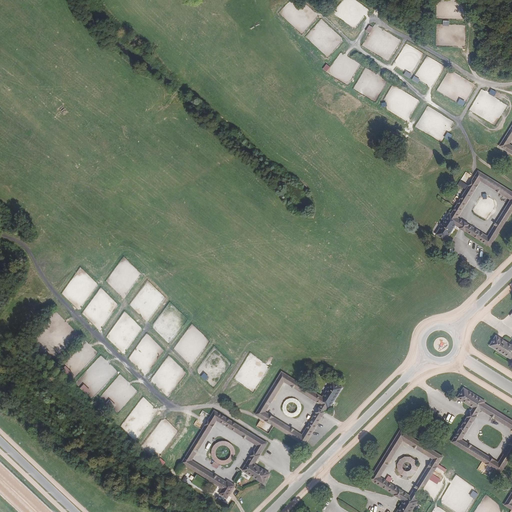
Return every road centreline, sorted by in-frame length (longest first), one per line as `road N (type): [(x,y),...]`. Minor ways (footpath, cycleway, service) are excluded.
road 1 (track): [(0,234),(27,248),(59,297),(165,401),(220,409),(272,441),(271,465)]
road 2 (unknown): [(284,511),(435,370),(466,375),(511,404)]
road 3 (track): [(453,321),(419,333),(402,366),(257,511)]
road 4 (track): [(312,3),(350,43),(457,120),(473,171)]
road 5 (track): [(511,84),(476,81),(374,19),(345,55)]
road 6 (unknown): [(511,375),(466,339),(511,285)]
